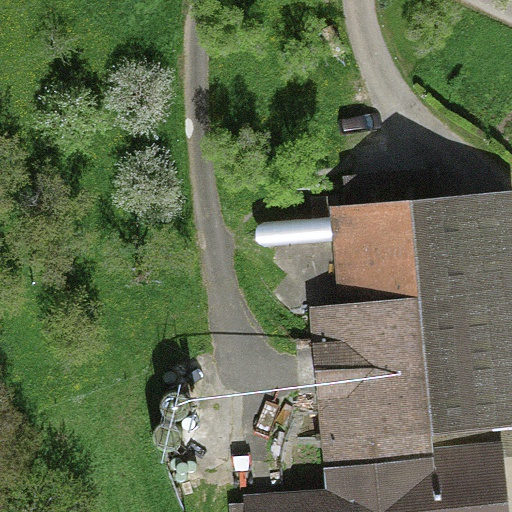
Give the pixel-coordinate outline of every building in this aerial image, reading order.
[(511,188),(332,207),(342,305),(307,308),(324,468),(434,458),(433,447),(501,441),(503,460),(511,458),(511,188)] [(166,391),(164,394),(163,397),(163,401),(164,405),(166,408),(169,410),(173,411),(177,411),(180,410),(183,407),(185,404),(186,400),(185,397),(184,393),(181,390),(177,389),(174,388),(170,389),(166,391)] [(162,423),(159,426),(158,429),(158,433),(159,437),(161,440),(164,442),(168,443),(171,443),(175,441),(178,439),(179,435),(180,432),(179,428),(177,425),(175,422),(172,421),(168,421),(165,421),(162,423)] [(507,511),(503,460),(501,441),(433,447),(434,458),(324,468),(326,488),(356,486),(357,511),(507,511)] [(357,511),(356,486),(326,488),(243,494),(244,505),(228,506),(228,511),(357,511)]
